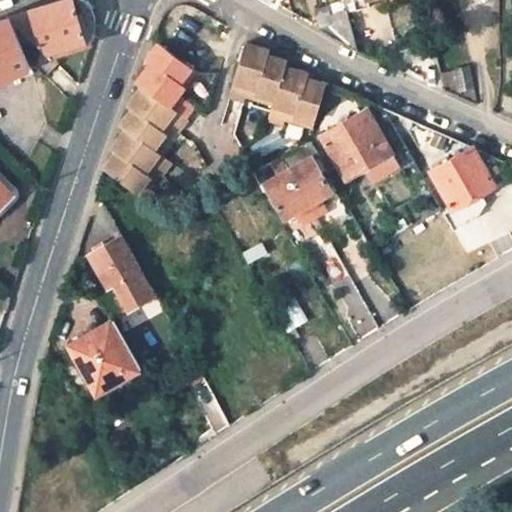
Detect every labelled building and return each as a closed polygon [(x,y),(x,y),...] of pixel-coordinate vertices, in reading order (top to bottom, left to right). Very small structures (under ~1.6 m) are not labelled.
[(56,61),(47,54),(84,41),(70,0),(63,0),(46,5),(8,16),(30,67),(36,70),(43,76),(56,61)] [(441,0),(418,0),(421,10),(443,3),(441,0)] [(356,51),(345,10),(328,14),(326,5),(312,8),(317,28),(356,51)] [(0,80),(30,67),(8,16),(0,19),(0,80)] [(190,65),(189,64),(160,43),(147,58),(153,63),(137,85),(142,89),(130,106),(133,109),(121,126),(126,131),(112,150),(115,153),(103,169),(134,192),(152,169),(158,173),(160,175),(169,162),(159,155),(151,149),(168,127),(175,133),(185,119),(183,118),(192,106),(178,94),(184,86),(178,81),(190,65)] [(315,121),(325,84),(308,79),(308,74),(286,67),(286,62),(267,56),(268,49),(243,43),(241,49),(238,49),(235,60),(238,61),(228,95),(244,100),(248,87),(256,89),(255,94),(272,98),(266,118),(284,122),(287,109),(296,111),(295,117),(315,121)] [(196,69),(190,65),(178,81),(184,86),(196,69)] [(444,90),(478,105),(468,67),(439,74),(444,90)] [(391,151),(367,107),(320,133),(345,179),(391,151)] [(151,149),(159,155),(175,133),(168,127),(151,149)] [(494,184),(472,146),(431,169),(453,207),(494,184)] [(308,154),(286,167),(306,201),(328,187),(308,154)] [(306,201),(286,167),(263,180),(283,215),(306,201)] [(140,197),(158,173),(152,169),(134,192),(140,197)] [(27,213),(0,186),(0,241),(2,243),(18,228),(15,224),(27,213)] [(140,267),(121,235),(90,253),(108,286),(114,282),(129,307),(154,293),(140,267)] [(250,265),(271,257),(266,243),(245,251),(250,265)] [(294,290),(273,302),(289,332),(311,321),(294,290)] [(138,365),(112,319),(67,342),(93,390),(138,365)]
